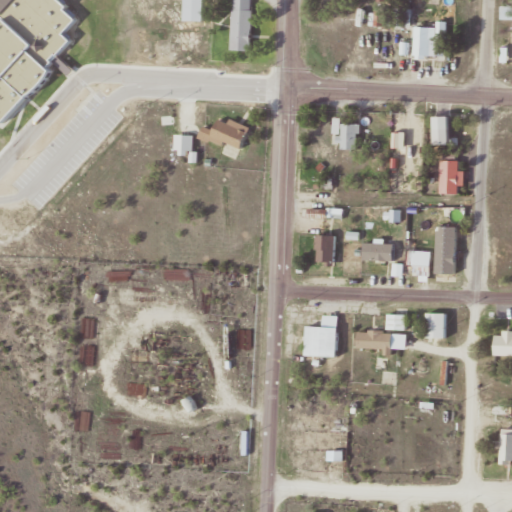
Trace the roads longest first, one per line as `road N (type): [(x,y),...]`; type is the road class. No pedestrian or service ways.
road 1 (residential): [(270,511),(290,0)]
road 2 (residential): [(470,511),(489,0)]
road 3 (residential): [(511,494),(271,490)]
road 4 (residential): [(511,296),(279,289)]
road 5 (residential): [(511,95),(288,89)]
